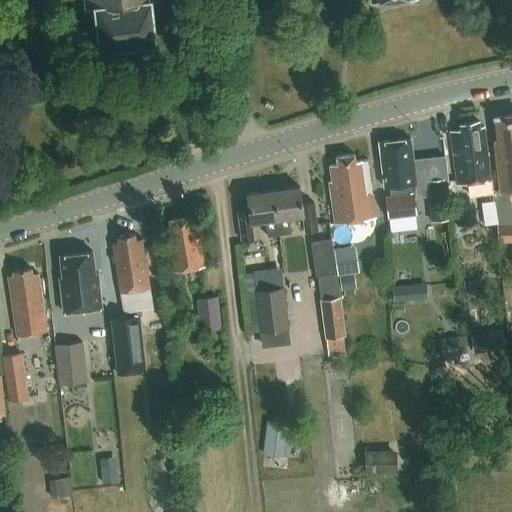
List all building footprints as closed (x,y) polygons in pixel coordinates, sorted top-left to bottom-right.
[(162,1),(162,0),(88,0),(90,11),(99,10),(104,51),(157,45),(152,2),(162,1)] [(495,135),(501,189),(494,190),(495,196),(498,217),(511,214),(511,211),(509,188),(511,188),(511,113),(496,116),(498,135),(495,135)] [(459,184),(492,179),(485,126),(481,127),(480,120),(462,123),(463,129),(452,130),(459,184)] [(416,193),(415,182),(416,182),(412,139),(382,142),(386,185),(390,184),(392,195),(415,193),(416,193)] [(369,194),(373,193),(369,159),(356,161),(356,154),(338,156),(338,163),(332,164),(333,180),(330,180),(334,220),(371,216),(369,194)] [(449,178),(426,181),(431,221),(454,218),(449,178)] [(275,190),(280,234),(292,232),(290,216),(303,214),(306,230),(317,229),(314,201),(303,202),(301,186),(275,190)] [(268,235),(280,234),(275,190),(249,193),(251,209),(239,211),(243,239),(254,237),(252,222),(266,220),(268,235)] [(415,193),(392,195),(387,196),(389,216),(417,213),(415,193)] [(176,269),(205,265),(201,235),(197,236),(194,214),(171,217),(174,240),(172,240),(176,269)] [(511,223),(499,224),(498,224),(499,240),(511,239),(511,223)] [(123,291),(151,286),(143,237),(137,238),(136,232),(118,235),(119,241),(114,242),(123,291)] [(65,312),(103,307),(99,272),(96,273),(94,250),(61,254),(63,276),(61,277),(65,312)] [(49,330),(46,309),(40,272),(34,273),(33,266),(15,269),(16,274),(10,275),(19,335),(49,330)] [(340,296),(337,273),(318,275),(321,298),(340,296)] [(354,274),(339,276),(341,290),(356,288),(354,274)] [(286,286),(258,288),(261,316),(289,313),(286,286)] [(202,331),(223,329),(219,296),(199,299),(202,331)] [(340,296),(321,298),(326,337),(342,335),(343,335),(345,334),(340,296)] [(147,369),(140,311),(112,316),(119,372),(147,369)] [(342,335),(326,337),(328,355),(346,353),(343,335),(342,335)] [(89,381),(85,341),(57,344),(61,384),(89,381)] [(470,361),(468,344),(442,347),(444,364),(470,361)] [(11,400),(30,398),(23,352),(4,355),(11,400)] [(153,420),(168,418),(166,402),(151,404),(153,420)] [(289,423),(267,421),(265,440),(287,442),(289,423)] [(398,450),(366,450),(366,474),(398,474),(398,450)] [(116,457),(100,459),(103,483),(119,481),(116,457)] [(401,494),(435,491),(434,476),(400,478),(401,494)] [(70,477),(48,480),(50,498),(72,495),(70,477)]
